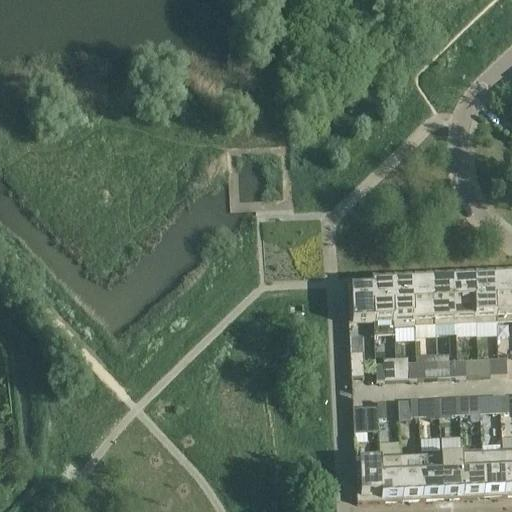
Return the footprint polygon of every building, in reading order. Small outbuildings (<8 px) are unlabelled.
[(475,328),(495,327),(493,280),(478,281),(478,284),(473,284),(475,328)] [(495,327),(511,326),(511,282),(508,282),(508,280),(493,280),(495,327)] [(434,330),(454,329),(452,282),(438,283),(438,286),(432,286),(434,330)] [(452,282),(454,329),(475,328),(473,284),(467,284),(467,282),(452,282)] [(393,332),(414,331),(412,284),(397,285),(397,288),(391,288),(393,332)] [(414,331),(434,330),(432,286),(427,286),(426,284),(412,284),(414,331)] [(393,332),(391,288),(386,288),(386,285),(371,286),(373,327),(392,326),(393,332)] [(348,328),(373,327),(371,286),(346,287),(346,300),(350,300),(351,311),(347,312),(348,328)] [(363,382),(362,356),(349,357),(350,382),(363,382)] [(498,380),(497,363),(489,364),(490,380),(498,380)] [(497,363),(498,380),(506,379),(505,363),(497,363)] [(457,381),(456,365),(448,366),(449,382),(457,381)] [(464,365),(456,365),(457,381),(465,381),(464,365)] [(408,384),(416,383),(415,367),(407,368),(408,384)] [(423,367),(415,367),(416,383),(424,383),(423,367)] [(383,385),(383,369),(375,369),(375,385),(383,385)] [(500,417),(499,401),(491,401),(491,417),(500,417)] [(499,401),(500,417),(508,417),(507,401),(499,401)] [(458,403),(459,419),(467,419),(466,402),(458,403)] [(451,419),(459,419),(458,403),(450,403),(451,419)] [(417,405),(418,421),(426,421),(425,404),(417,405)] [(410,421),(418,421),(417,405),(409,405),(410,421)] [(385,422),(385,406),(376,407),(377,423),(385,422)] [(366,437),(365,412),(352,412),(353,437),(366,437)] [(483,498),(489,498),(489,501),(503,500),(504,500),(501,454),(501,449),(481,450),(481,454),(481,461),(483,498)] [(511,452),(501,454),(504,500),(511,499),(511,452)] [(483,498),(481,461),(481,454),(461,455),(463,502),(477,501),(477,499),(483,498)] [(463,502),(461,455),(440,456),(442,500),(448,500),(448,503),(463,502)] [(442,500),(440,456),(420,457),(420,464),(422,504),(437,503),(437,501),(442,500)] [(402,502),(399,458),(379,459),(381,506),(396,505),(396,503),(402,502)] [(399,458),(402,502),(407,502),(407,505),(422,504),(420,464),(400,465),(400,458),(399,458)] [(354,467),(355,483),(359,483),(359,494),(356,494),(356,507),(380,506),(381,506),(379,459),(378,459),(354,461),(354,467)] [(8,474),(0,482),(0,486),(6,492),(16,482),(8,474)]
